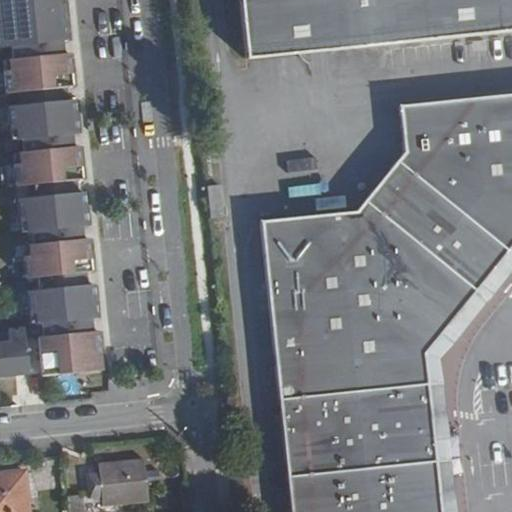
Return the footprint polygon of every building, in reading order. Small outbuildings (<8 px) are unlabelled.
[(65,81),(61,48),(54,49),(53,35),(59,34),(58,22),(56,0),(0,0),(0,40),(4,40),(5,54),(0,54),(0,86),(9,86),(11,100),(0,101),(0,105),(3,133),(14,132),(16,145),(5,146),(6,163),(74,162),(72,140),(65,141),(63,127),(70,127),(68,111),(66,94),(60,95),(58,82),(65,81)] [(511,0),(236,0),(241,49),(295,45),(511,22),(511,0)] [(511,92),(400,102),(403,124),(406,149),(397,159),(509,248),(511,244),(511,92)] [(509,248),(397,159),(363,197),(474,290),(500,259),(509,248)] [(90,300),(88,282),(81,282),(80,269),(86,268),(82,235),(76,236),(75,223),(81,222),(79,207),(77,189),(71,190),(69,177),(76,176),(74,162),(6,163),(9,185),(20,184),(21,196),(10,197),(14,231),(25,230),(26,242),(15,243),(18,276),(30,275),(32,288),(20,288),(24,321),(35,321),(37,334),(33,334),(36,373),(71,370),(71,364),(96,361),(93,328),(87,329),(85,316),(92,315),(90,300)] [(210,214),(223,213),(221,184),(207,185),(210,214)] [(240,221),(238,195),(226,196),(228,222),(240,221)] [(474,290),(363,197),(354,207),(259,216),(277,393),(427,379),(425,348),(453,316),(458,321),(480,295),(474,290)] [(0,374),(24,372),(21,327),(4,328),(6,342),(0,342),(0,374)] [(427,379),(277,393),(285,472),(434,456),(431,424),(440,424),(438,405),(429,406),(427,379)] [(434,456),(285,472),(288,511),(440,511),(440,502),(445,502),(444,481),(436,482),(434,456)] [(181,502),(177,459),(132,464),(133,475),(120,476),(122,497),(135,496),(136,508),(181,502)] [(0,511),(36,511),(32,470),(0,473),(0,511)] [(116,511),(115,494),(99,496),(100,511),(116,511)] [(69,511),(83,511),(84,500),(70,499),(69,511)]
